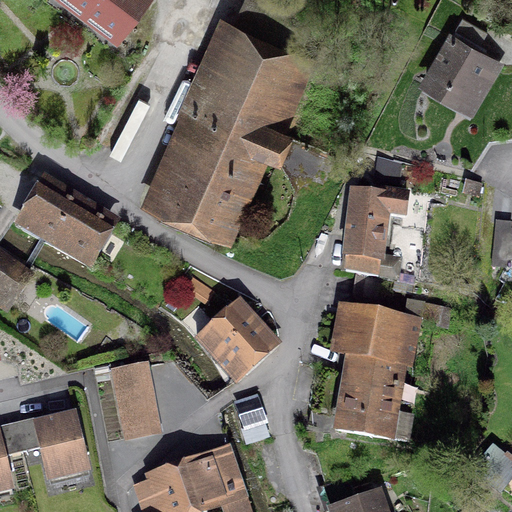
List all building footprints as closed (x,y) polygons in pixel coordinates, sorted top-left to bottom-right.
[(160,0),(69,0),(124,44),(160,0)] [(229,31),(153,209),(236,244),(271,160),(288,167),(299,141),(289,137),(318,69),(229,31)] [(503,72),(456,41),(423,90),(468,116),(503,72)] [(116,223),(47,184),(20,231),(89,271),(116,223)] [(480,186),(466,184),(464,202),(478,203),(480,186)] [(416,200),(356,191),(344,271),(359,273),(380,276),(388,223),(412,226),(416,200)] [(511,223),(498,222),(492,261),(511,264),(511,223)] [(35,277),(0,253),(0,303),(12,311),(35,277)] [(380,276),(359,273),(334,435),(403,445),(412,387),(399,385),(415,281),(380,276)] [(271,350),(241,310),(202,340),(231,379),(271,350)] [(149,374),(118,380),(129,437),(160,431),(149,374)] [(75,415),(34,427),(50,482),(91,471),(75,415)] [(3,438),(0,438),(0,494),(17,490),(3,438)] [(137,485),(146,511),(183,511),(225,498),(230,511),(251,511),(231,452),(137,485)] [(393,511),(386,492),(337,511),(393,511)]
